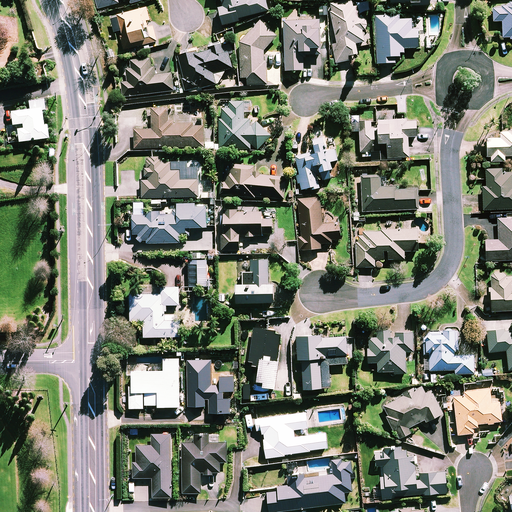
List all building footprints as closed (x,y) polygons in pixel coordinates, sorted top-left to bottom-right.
[(96,0),(99,9),(120,3),(118,0),(130,0),(132,4),(145,0),(96,0)] [(221,0),(224,7),(219,8),(223,25),(239,20),(239,18),(269,10),(266,0),(221,0)] [(352,3),(351,0),(346,0),(330,3),(337,43),(333,44),(336,63),(353,60),(352,55),(358,54),(357,43),(365,42),(363,30),(368,29),(367,20),(360,21),(359,13),(370,11),(368,0),(352,3)] [(502,20),(502,38),(510,38),(510,40),(511,39),(511,1),(509,2),(509,6),(494,6),(494,20),(502,20)] [(118,15),(119,18),(112,19),(116,32),(122,30),(124,35),(121,36),(125,50),(133,47),(132,44),(147,39),(148,44),(158,41),(148,7),(118,15)] [(396,56),(401,56),(400,53),(405,53),(405,48),(420,48),(419,29),(412,29),(412,18),(401,19),(400,15),(376,16),(378,63),(397,63),(396,56)] [(265,60),(265,50),(279,36),(261,19),(240,39),(241,78),(248,77),(248,85),(268,85),(268,60),(265,60)] [(320,54),(320,48),(321,21),(287,19),(285,70),(304,70),(304,51),(312,51),(312,54),(320,54)] [(234,51),(232,44),(180,55),(187,91),(219,84),(227,70),(233,68),(229,52),(234,51)] [(156,65),(154,66),(153,57),(132,60),(133,68),(127,69),(128,82),(120,83),(122,97),(176,90),(173,73),(157,75),(156,65)] [(46,111),(44,100),(28,102),(30,110),(11,113),(13,126),(23,125),(23,129),(17,130),(19,143),(49,140),(48,126),(45,127),(43,111),(46,111)] [(220,150),(251,149),(251,144),(258,150),(271,136),(259,123),(251,123),(251,119),(245,119),(245,101),(230,102),(230,103),(222,103),(222,120),(220,120),(220,150)] [(175,118),(169,119),(169,108),(152,108),(153,128),(135,128),(135,148),(205,147),(204,126),(193,126),(193,123),(175,123),(175,118)] [(379,120),(379,124),(372,124),(372,121),(352,122),(353,131),(360,131),(361,153),(363,153),(363,157),(372,157),(372,155),(375,155),(375,152),(388,151),(388,158),(410,157),(409,137),(418,136),(418,119),(379,120)] [(511,155),(511,131),(501,131),(501,138),(486,139),(487,157),(491,156),(491,161),(505,161),(505,156),(511,155)] [(328,151),(325,137),(314,139),(316,151),(294,156),(301,190),(319,186),(315,165),(320,164),(321,172),(333,169),(331,162),(338,160),(336,149),(328,151)] [(150,183),(147,183),(143,183),(143,198),(200,196),(200,180),(200,166),(188,166),(188,161),(164,162),(164,157),(148,158),(148,169),(145,169),(145,176),(150,176),(150,183)] [(255,174),(255,165),(231,164),(231,172),(224,172),(223,195),(286,198),(287,176),(255,174)] [(511,172),(505,173),(505,168),(486,169),(486,185),(483,186),(484,209),(511,208),(511,172)] [(381,176),(362,177),(364,212),(419,209),(418,188),(396,190),(396,186),(381,187),(381,176)] [(323,224),(321,197),(299,198),(302,246),(307,246),(307,249),(322,248),(322,243),(333,242),(333,239),(341,239),(340,222),(323,224)] [(195,206),(195,204),(177,204),(177,211),(145,211),(145,203),(134,203),(135,233),(140,233),(140,243),(181,243),(181,236),(190,235),(190,227),(208,227),(208,206),(195,206)] [(241,235),(246,235),(246,236),(255,237),(255,235),(262,235),(262,233),(273,233),(274,219),(263,218),(263,212),(225,210),(223,249),(240,250),(241,235)] [(511,217),(498,219),(499,240),(485,240),(486,261),(511,259),(511,217)] [(376,260),(384,260),(384,251),(388,250),(388,259),(406,259),(405,251),(419,251),(418,228),(384,230),(385,231),(355,232),(357,267),(376,266),(376,260)] [(270,283),(270,259),(251,259),(251,272),(244,272),(244,284),(237,284),(237,302),(276,302),(275,283),(270,283)] [(207,286),(208,260),(190,260),(189,285),(207,286)] [(511,274),(490,275),(492,311),(511,310),(511,274)] [(180,286),(162,286),(162,294),(130,294),(130,320),(144,320),(144,337),(179,337),(179,315),(168,315),(168,305),(180,305),(180,286)] [(490,361),(489,352),(506,350),(508,370),(511,369),(511,328),(484,332),(486,352),(481,353),(482,362),(490,361)] [(391,337),(391,333),(391,330),(378,330),(378,337),(370,338),(370,362),(379,362),(379,371),(406,371),(406,351),(413,351),(413,332),(396,333),(396,337),(391,337)] [(474,374),(474,356),(455,356),(455,351),(459,351),(460,331),(425,331),(425,354),(429,354),(429,369),(455,370),(455,374),(474,374)] [(322,338),(321,335),(297,336),(299,359),(303,359),(304,389),(331,387),(330,364),(349,363),(347,336),(322,338)] [(264,336),(253,341),(251,361),(254,361),(253,366),(260,367),(259,380),(265,381),(264,386),(277,387),(280,361),(277,360),(278,348),(271,340),(271,336),(264,336)] [(180,358),(164,358),(164,371),(145,371),(132,371),(132,385),(130,385),(130,408),(145,408),(145,405),(159,405),(159,407),(181,406),(180,358)] [(493,403),(491,385),(481,386),(482,390),(468,392),(468,395),(453,397),(457,435),(474,433),(473,425),(502,421),(500,402),(493,403)] [(425,393),(422,386),(415,389),(414,387),(402,392),(404,396),(384,406),(390,418),(388,419),(399,439),(412,432),(410,427),(425,419),(426,421),(442,413),(431,390),(425,393)] [(316,426),(314,411),(256,419),(258,430),(263,429),(267,457),(328,448),(326,433),(295,437),(294,430),(316,426)] [(172,497),(171,433),(152,433),(153,444),(137,445),(137,464),(134,464),(134,478),(154,478),(154,497),(172,497)] [(202,493),(202,474),(214,474),(214,473),(221,473),(221,462),(228,462),(227,442),(218,442),(218,434),(195,434),(195,442),(183,442),(184,493),(202,493)] [(421,478),(417,478),(415,453),(389,448),(388,447),(385,451),(375,452),(377,466),(384,465),(386,475),(381,476),(384,498),(448,492),(446,470),(421,473),(421,478)]
